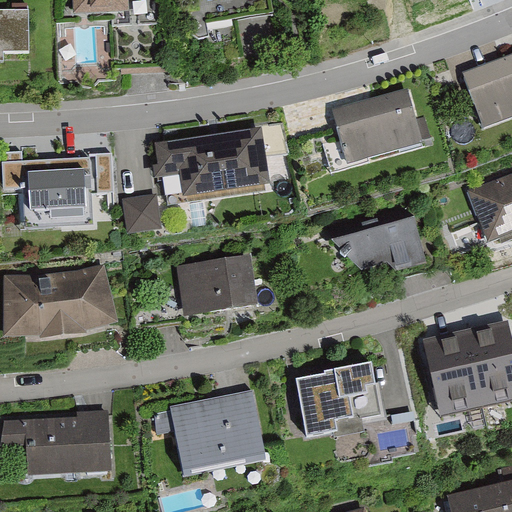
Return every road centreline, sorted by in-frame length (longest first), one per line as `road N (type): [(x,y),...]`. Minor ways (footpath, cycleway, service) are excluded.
road 1 (residential): [(0,126),(150,117),(290,92),(511,21)]
road 2 (residential): [(511,279),(257,352),(0,391)]
